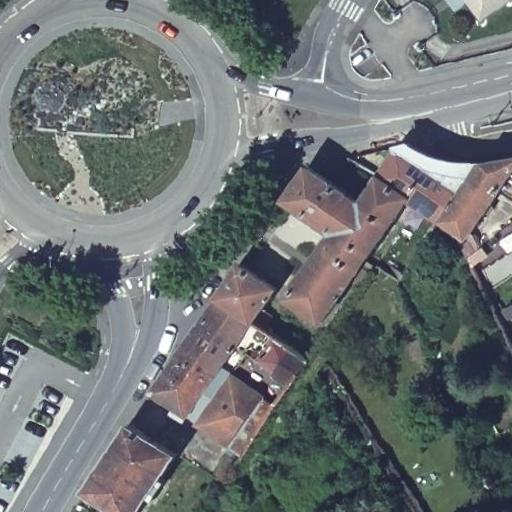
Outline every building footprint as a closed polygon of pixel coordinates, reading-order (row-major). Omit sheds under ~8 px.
[(507,0),(451,0),(457,8),(470,0),(482,18),(507,0)] [(428,208),(437,215),(458,232),(471,263),(482,257),(471,235),(511,178),(511,164),(493,168),(478,171),(456,170),(446,167),(436,164),(425,157),(418,151),(413,145),(407,146),(401,147),(402,154),(384,178),(411,197),(428,208)] [(353,280),(366,289),(385,263),(372,253),(411,197),(384,178),(366,202),(313,164),(289,199),(334,231),(289,295),(324,321),(353,280)] [(282,288),(245,262),(223,295),(271,329),(279,318),(267,310),(282,288)] [(248,454),(315,360),(271,329),(223,295),(158,391),(180,406),(179,407),(206,426),(248,454)] [(158,391),(146,408),(169,423),(179,407),(180,406),(158,391)] [(146,408),(93,486),(131,511),(142,511),(154,494),(159,497),(170,481),(166,479),(181,457),(156,441),(169,423),(146,408)]
